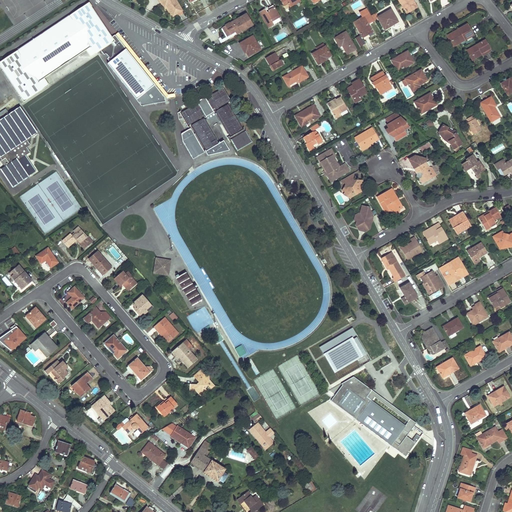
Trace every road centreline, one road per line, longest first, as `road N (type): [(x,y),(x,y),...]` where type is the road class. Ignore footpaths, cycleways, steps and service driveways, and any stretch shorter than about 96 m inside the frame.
road 1 (residential): [(41,290),(73,267),(84,271),(164,364),(164,375),(141,395),(130,392)]
road 2 (residential): [(352,257),(452,198),(511,191)]
road 3 (residential): [(269,114),(415,32)]
road 4 (residential): [(269,114),(352,257)]
road 5 (residential): [(130,392),(41,290)]
road 6 (residential): [(396,333),(511,266)]
road 7 (residential): [(511,58),(460,84),(415,32)]
